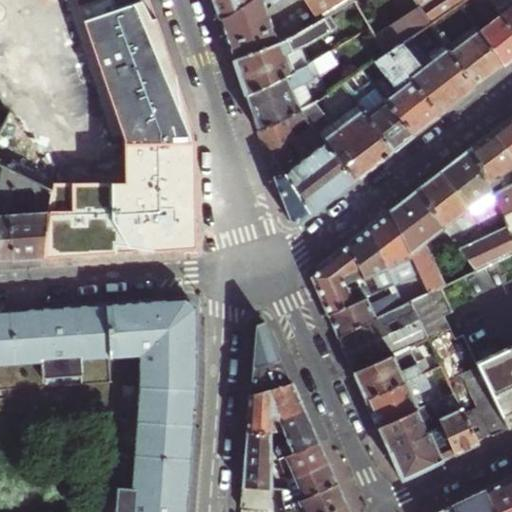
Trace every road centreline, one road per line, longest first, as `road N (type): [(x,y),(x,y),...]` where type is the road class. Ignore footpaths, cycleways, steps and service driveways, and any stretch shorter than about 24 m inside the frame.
road 1 (residential): [(273,261),(311,247),(511,93)]
road 2 (residential): [(178,0),(249,265)]
road 3 (residential): [(380,507),(273,261)]
road 4 (residential): [(224,267),(210,511)]
road 5 (residential): [(0,284),(224,267)]
road 6 (residential): [(511,446),(380,507)]
